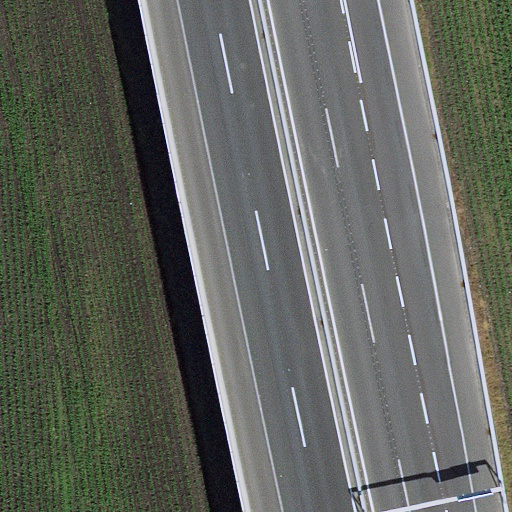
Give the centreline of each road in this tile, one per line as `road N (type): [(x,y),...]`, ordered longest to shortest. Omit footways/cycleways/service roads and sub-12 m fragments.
road 1 (motorway): [(210,0),(317,511)]
road 2 (motorway): [(412,511),(308,0)]
